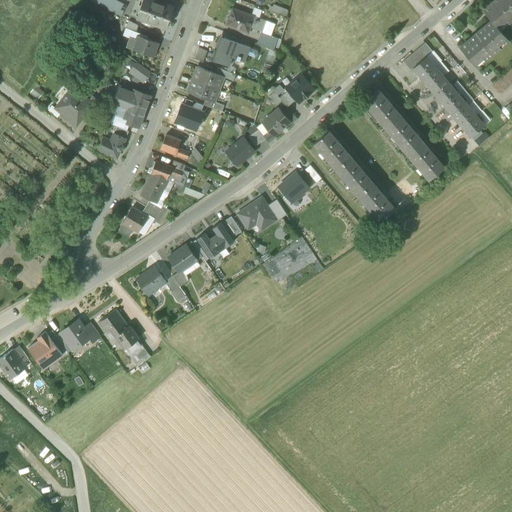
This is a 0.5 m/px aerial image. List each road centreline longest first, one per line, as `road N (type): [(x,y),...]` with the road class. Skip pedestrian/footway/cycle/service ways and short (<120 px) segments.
road 1 (residential): [(453,0),(229,190),(90,281)]
road 2 (track): [(327,511),(103,274)]
road 3 (residential): [(199,0),(121,184)]
road 4 (unclassified): [(84,511),(77,461),(0,387)]
road 5 (residential): [(0,86),(121,184)]
